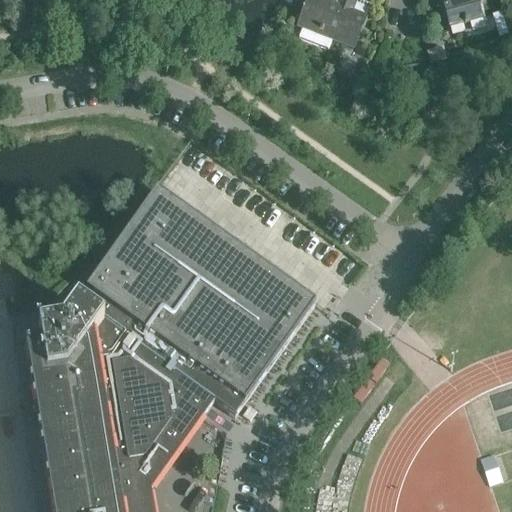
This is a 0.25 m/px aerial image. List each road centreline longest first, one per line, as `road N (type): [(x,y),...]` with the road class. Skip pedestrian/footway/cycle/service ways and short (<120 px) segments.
road 1 (unclassified): [(411,254),(157,83),(114,78),(0,92)]
road 2 (unclassified): [(265,511),(290,441),(411,254)]
road 3 (residential): [(411,254),(511,125)]
